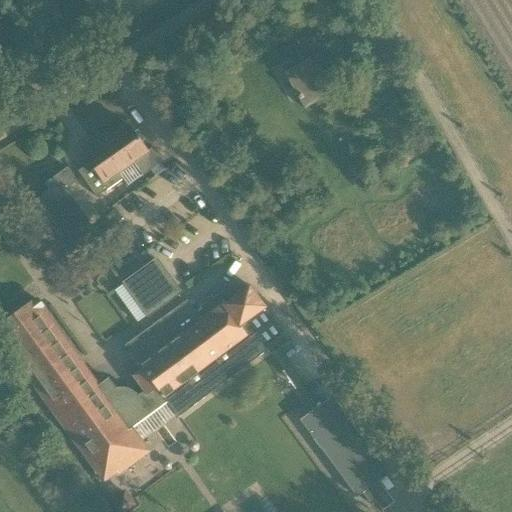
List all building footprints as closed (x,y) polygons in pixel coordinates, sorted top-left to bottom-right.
[(286,72),(292,83),(306,109),(329,95),(309,59),(286,72)] [(103,142),(96,141),(82,151),(81,150),(80,151),(89,164),(78,172),(96,198),(122,179),(118,173),(133,163),(142,176),(161,163),(151,149),(147,152),(128,125),(103,142)] [(363,142),(349,144),(352,160),(366,157),(363,142)] [(63,239),(59,242),(70,257),(98,236),(64,191),(77,182),(67,168),(44,185),(48,190),(25,208),(34,220),(44,212),(63,239)] [(123,284),(145,314),(147,316),(179,293),(155,260),(123,284)] [(265,349),(284,335),(249,286),(201,321),(187,302),(176,310),(125,346),(142,369),(132,377),(143,392),(137,397),(135,395),(134,393),(133,392),(130,390),(128,389),(125,388),(121,388),(118,388),(117,388),(116,389),(109,379),(98,387),(34,299),(0,323),(0,341),(103,484),(150,452),(133,428),(131,430),(127,424),(164,397),(179,418),(267,351),(265,349)] [(331,396),(299,421),(356,498),(361,494),(378,482),(388,474),(331,396)] [(123,490),(108,501),(115,511),(124,511),(134,505),(123,490)] [(375,502),(366,490),(361,494),(370,506),(375,502)]
